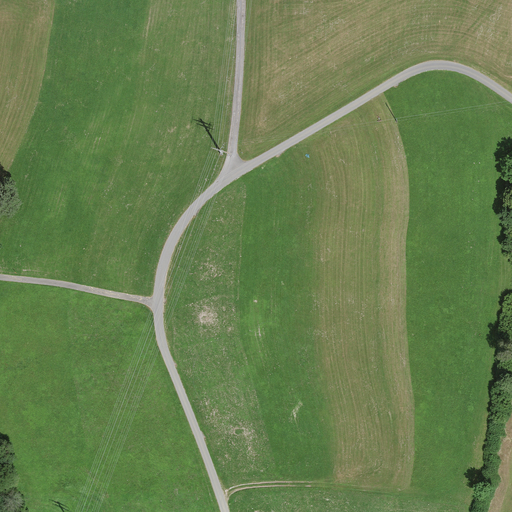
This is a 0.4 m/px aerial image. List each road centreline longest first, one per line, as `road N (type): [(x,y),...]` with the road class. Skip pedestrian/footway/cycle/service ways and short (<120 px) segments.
road 1 (residential): [(232,175),(187,218),(169,249),(158,320),(225,511)]
road 2 (residential): [(232,175),(430,66),(473,74),(511,98)]
road 3 (residential): [(241,0),(232,175)]
road 4 (track): [(159,304),(0,279)]
